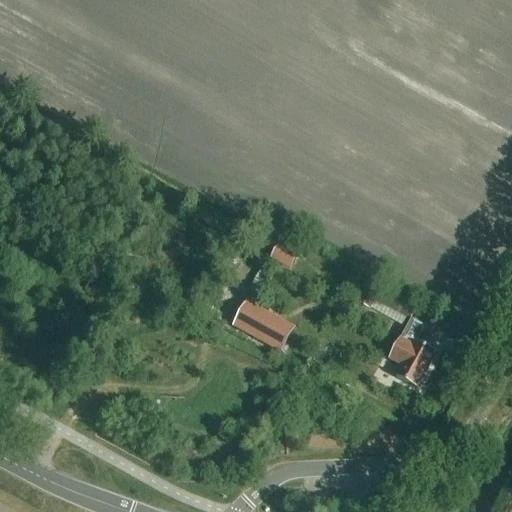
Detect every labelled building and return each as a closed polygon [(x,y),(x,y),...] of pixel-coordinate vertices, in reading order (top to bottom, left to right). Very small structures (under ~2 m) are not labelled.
[(272,261),(290,271),(297,257),(280,247),(272,261)] [(361,302),(372,307),(382,288),(371,283),(361,302)] [(413,321),(419,308),(382,289),(376,302),(413,321)] [(234,328),(282,354),(295,331),(246,305),(234,328)] [(424,329),(411,321),(389,361),(401,368),(396,379),(418,391),(438,356),(415,344),(424,329)]
